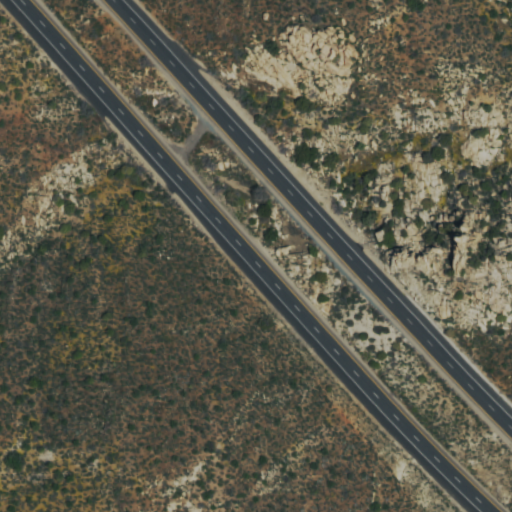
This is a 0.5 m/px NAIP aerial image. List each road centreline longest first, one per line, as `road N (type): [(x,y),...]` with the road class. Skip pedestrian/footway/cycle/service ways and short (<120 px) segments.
road 1 (motorway): [(24,0),(490,511)]
road 2 (motorway): [(511,429),(114,0)]
